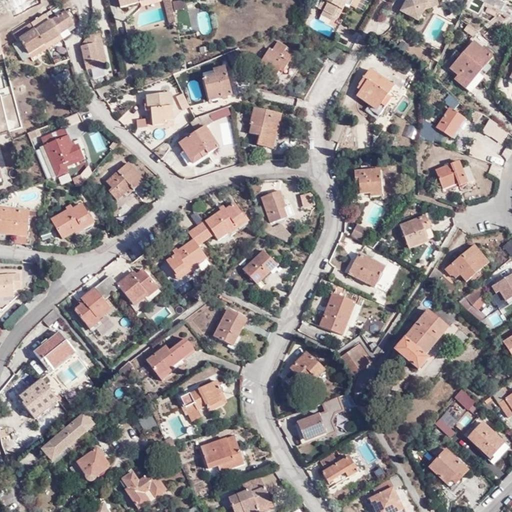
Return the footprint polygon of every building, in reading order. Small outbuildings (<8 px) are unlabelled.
[(115,0),(118,9),(138,3),(140,6),(161,1),(160,0),(115,0)] [(164,0),(169,23),(177,21),(171,0),(164,0)] [(176,0),(175,0),(177,9),(185,8),(183,0),(176,0)] [(347,4),(349,0),(323,0),(315,15),(335,26),(340,17),(347,4)] [(406,0),(400,12),(418,21),(425,10),(429,1),(433,0),(406,0)] [(437,0),(433,0),(429,1),(425,10),(439,6),(437,0)] [(483,1),(481,0),(470,0),(467,7),(477,12),(483,1)] [(505,1),(503,0),(481,0),(483,1),(496,8),(500,10),(505,1)] [(198,13),(201,33),(212,31),(208,11),(198,13)] [(60,36),(74,28),(76,27),(67,14),(36,33),(30,24),(17,31),(21,40),(30,54),(60,36)] [(340,17),(335,26),(339,28),(344,20),(340,17)] [(63,41),(60,36),(30,54),(33,59),(63,41)] [(483,68),(488,63),(495,57),(475,39),(452,62),(459,70),(453,76),(468,90),(486,72),(483,68)] [(272,51),(269,50),(258,67),(276,78),(280,71),(282,72),(292,57),(284,51),(286,48),(278,42),(272,51)] [(104,61),(101,43),(83,47),(87,64),(104,61)] [(339,44),(330,56),(338,61),(346,47),(339,44)] [(230,68),(242,63),(238,51),(225,55),(230,68)] [(511,56),(511,57),(502,75),(509,79),(511,74),(511,56)] [(87,64),(88,70),(105,66),(104,61),(87,64)] [(492,66),(488,63),(483,68),(486,72),(492,66)] [(210,72),(211,77),(200,80),(205,101),(229,95),(223,69),(210,72)] [(368,72),(357,87),(362,91),(360,94),(356,99),(367,107),(364,111),(372,117),(386,97),(392,89),(368,72)] [(175,81),(171,73),(161,78),(164,86),(175,81)] [(170,118),(169,92),(144,94),(144,104),(148,104),(149,122),(160,122),(160,119),(170,118)] [(458,102),(451,98),(446,94),(443,99),(448,103),(447,105),(453,109),(458,102)] [(390,101),(386,97),(372,117),(376,120),(390,101)] [(496,104),(498,107),(503,102),(499,98),(495,103),(496,104)] [(261,135),(259,146),(272,149),(280,112),(252,106),(249,122),(252,123),(251,132),(261,135)] [(449,109),(436,129),(451,139),(464,119),(449,109)] [(436,111),(430,119),(435,123),(441,114),(436,111)] [(179,144),(190,160),(202,152),(206,157),(219,148),(206,128),(213,123),(208,116),(202,118),(194,123),(199,131),(179,144)] [(433,125),(422,117),(418,136),(431,140),(433,141),(435,131),(434,129),(432,128),(433,125)] [(69,173),(66,168),(63,161),(76,155),(72,147),(65,129),(42,139),(58,177),(69,173)] [(90,135),(96,152),(106,149),(100,132),(90,135)] [(433,141),(431,140),(422,152),(425,155),(436,142),(433,141)] [(63,161),(66,168),(85,160),(78,145),(72,147),(76,155),(63,161)] [(202,152),(190,160),(193,165),(206,157),(202,152)] [(75,167),(79,173),(72,177),(76,184),(94,174),(87,161),(75,167)] [(117,201),(128,192),(131,189),(133,192),(145,181),(129,163),(104,187),(117,201)] [(458,163),(435,172),(443,190),(458,184),(459,187),(473,182),(468,168),(461,170),(458,163)] [(379,168),(354,170),(356,183),(360,183),(361,197),(382,194),(379,168)] [(264,182),(264,196),(278,191),(279,181),(264,182)] [(117,209),(125,218),(146,200),(137,191),(117,209)] [(285,207),(280,191),(278,191),(261,197),(265,209),(259,211),(262,226),(263,230),(271,227),(270,224),(287,218),(283,208),(285,208),(285,207)] [(374,203),(364,220),(375,227),(385,209),(374,203)] [(67,210),(51,220),(63,240),(82,229),(80,226),(91,220),(82,204),(73,209),(71,205),(65,208),(67,210)] [(208,220),(199,226),(210,243),(219,237),(222,242),(243,229),(240,225),(249,219),(239,205),(228,213),(226,211),(209,222),(208,220)] [(26,245),(29,212),(0,208),(0,234),(15,236),(15,244),(26,245)] [(426,215),(401,222),(408,246),(433,239),(426,215)] [(348,233),(361,240),(367,228),(354,221),(348,233)] [(280,224),(263,230),(286,240),(290,235),(280,224)] [(210,243),(199,226),(192,231),(197,239),(180,250),(181,253),(170,261),(179,275),(188,269),(191,272),(210,259),(203,248),(210,243)] [(474,246),(445,271),(450,277),(452,275),(456,279),(461,275),(467,282),(489,264),(474,246)] [(277,264),(264,250),(244,269),(257,282),(277,264)] [(359,253),(349,274),(374,287),(385,266),(359,253)] [(432,267),(425,279),(434,286),(441,272),(432,267)] [(112,274),(103,280),(114,293),(121,287),(135,302),(145,294),(148,297),(160,287),(145,269),(135,276),(132,272),(119,283),(112,274)] [(0,295),(13,295),(13,288),(12,281),(19,281),(18,273),(0,274),(0,295)] [(511,274),(491,288),(496,295),(500,292),(509,306),(511,304),(511,274)] [(114,293),(103,280),(81,298),(83,301),(75,308),(92,328),(103,319),(100,315),(113,305),(107,298),(114,293)] [(422,284),(420,288),(421,291),(423,292),(424,293),(426,292),(429,291),(430,288),(428,285),(425,284),(422,284)] [(479,286),(464,298),(477,311),(485,302),(480,298),(486,292),(479,286)] [(343,323),(351,301),(332,295),(321,327),(344,335),(348,324),(343,323)] [(355,302),(351,301),(343,323),(348,324),(355,302)] [(486,315),(492,307),(487,302),(480,309),(486,315)] [(53,308),(42,317),(49,325),(60,316),(53,308)] [(212,339),(229,347),(233,337),(236,340),(246,318),(225,309),(212,339)] [(429,312),(397,349),(420,371),(429,360),(426,357),(449,330),(429,312)] [(52,366),(73,348),(59,332),(35,353),(41,361),(45,358),(52,366)] [(511,337),(503,343),(511,357),(511,337)] [(198,351),(189,339),(173,351),(170,346),(151,361),(166,382),(176,374),(173,371),(198,351)] [(359,344),(342,359),(354,376),(373,361),(359,344)] [(77,352),(73,348),(52,366),(45,358),(41,361),(52,373),(77,352)] [(54,373),(73,398),(87,387),(82,380),(92,373),(79,355),(54,373)] [(310,355),(296,371),(300,375),(298,377),(309,387),(319,377),(321,380),(328,372),(310,355)] [(37,418),(58,401),(59,400),(42,379),(20,397),(25,402),(23,404),(36,419),(37,418)] [(205,406),(206,408),(220,402),(216,394),(222,392),(216,380),(181,397),(183,402),(180,404),(185,416),(188,415),(192,422),(201,418),(197,410),(205,406)] [(503,388),(494,395),(499,404),(509,398),(503,388)] [(460,391),(431,420),(445,434),(474,404),(460,391)] [(220,402),(206,408),(208,412),(224,404),(226,401),(225,399),(222,392),(216,394),(220,402)] [(331,434),(340,431),(335,420),(337,413),(346,409),(340,396),(325,402),(329,411),(300,422),(301,422),(297,423),(304,439),(317,434),(318,436),(329,432),(331,434)] [(511,396),(509,398),(499,404),(509,418),(511,416),(511,396)] [(61,404),(58,401),(37,418),(41,421),(61,404)] [(130,420),(136,417),(147,411),(144,405),(127,415),(130,420)] [(147,411),(136,417),(139,421),(150,415),(147,411)] [(76,420),(86,432),(94,426),(84,414),(76,420)] [(150,415),(139,421),(147,434),(158,428),(150,415)] [(61,433),(70,445),(86,432),(76,420),(61,433)] [(484,423),(469,439),(491,459),(505,443),(484,423)] [(306,445),(331,434),(329,432),(318,436),(317,434),(304,439),(306,445)] [(50,462),(70,445),(61,433),(41,450),(50,462)] [(232,445),(229,441),(204,449),(213,478),(246,467),(238,444),(232,445)] [(73,459),(77,465),(97,451),(93,445),(73,459)] [(447,450),(431,468),(450,485),(454,480),(459,484),(470,471),(447,450)] [(97,451),(77,465),(85,477),(84,481),(86,486),(92,486),(95,483),(95,479),(108,470),(108,467),(97,451)] [(337,453),(325,461),(330,469),(325,472),(336,488),(362,471),(352,455),(342,461),(337,453)] [(85,477),(77,465),(70,470),(78,482),(85,477)] [(147,506),(158,498),(165,493),(152,474),(139,482),(133,474),(123,480),(129,490),(126,492),(139,511),(147,506)] [(233,498),(240,511),(245,511),(261,505),(264,511),(277,506),(261,476),(244,484),(247,491),(233,498)] [(390,480),(375,489),(378,496),(372,499),(378,511),(398,511),(405,509),(390,480)] [(161,503),(158,498),(147,506),(150,511),(161,503)]
